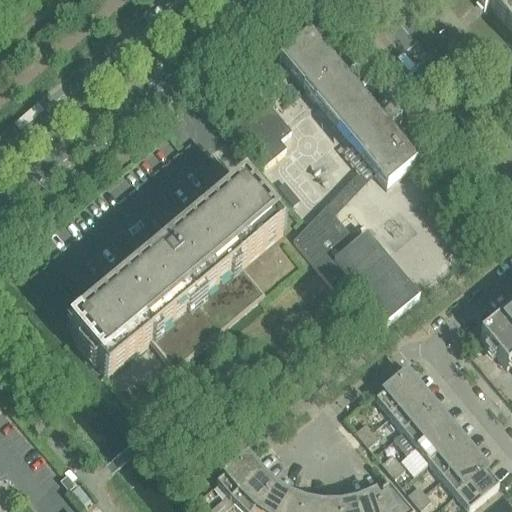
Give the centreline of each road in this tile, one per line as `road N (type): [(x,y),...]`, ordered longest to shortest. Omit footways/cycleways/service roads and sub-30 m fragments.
road 1 (tertiary): [(0,201),(247,0)]
road 2 (tertiary): [(186,0),(0,154)]
road 3 (residential): [(511,283),(438,353),(511,448)]
road 4 (residential): [(511,161),(378,0)]
